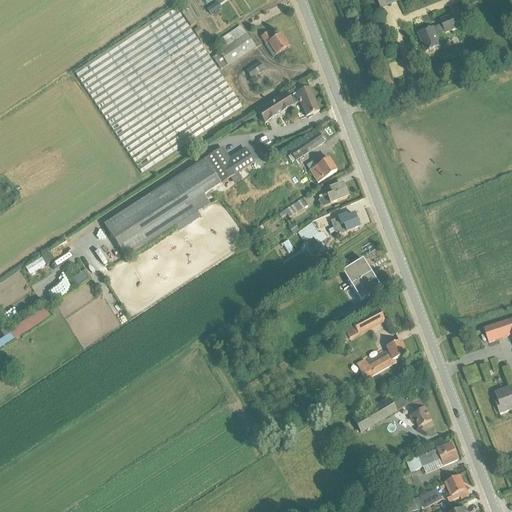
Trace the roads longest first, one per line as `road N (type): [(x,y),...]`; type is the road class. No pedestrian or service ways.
road 1 (tertiary): [(496,511),(301,0)]
road 2 (unknown): [(344,111),(225,142)]
